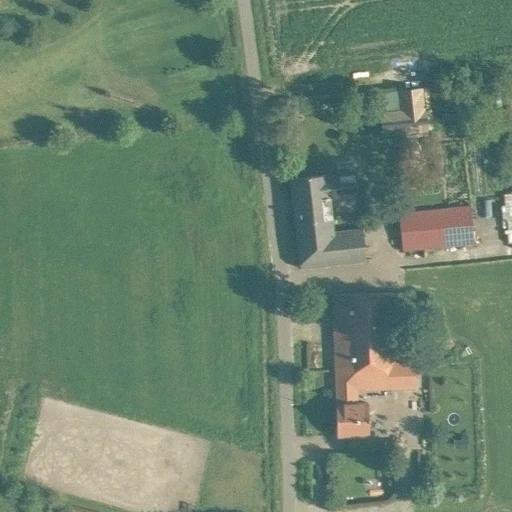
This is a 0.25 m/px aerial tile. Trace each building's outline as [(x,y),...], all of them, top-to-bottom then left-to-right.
[(427,132),(425,108),(423,88),(399,90),(402,110),(393,111),(381,112),(384,136),(395,135),(427,132)] [(463,105),(441,107),(442,120),(464,118),(463,105)] [(356,171),(310,176),(290,178),(300,268),(365,261),(362,229),(333,232),(329,199),(359,196),(356,171)] [(475,243),(472,210),(401,216),(404,250),(475,243)] [(393,363),(392,326),(391,294),(353,294),(333,294),(335,373),(337,373),(338,404),(336,404),(337,435),(357,435),(370,434),(369,405),(356,406),(357,390),(417,388),(417,362),(410,362),(393,363)]
